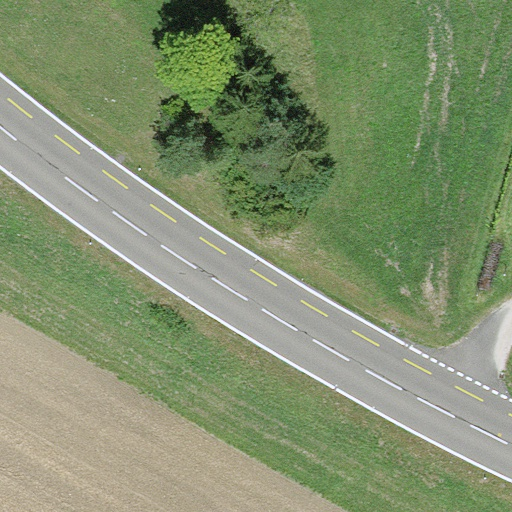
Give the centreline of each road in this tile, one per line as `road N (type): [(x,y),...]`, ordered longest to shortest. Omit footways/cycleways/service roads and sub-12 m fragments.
road 1 (secondary): [(511,450),(230,304),(0,132)]
road 2 (track): [(511,313),(483,346),(452,425)]
